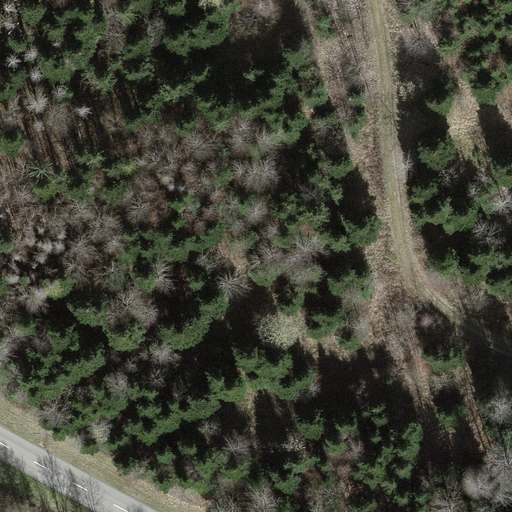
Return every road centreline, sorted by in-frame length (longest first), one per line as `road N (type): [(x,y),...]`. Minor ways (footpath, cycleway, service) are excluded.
road 1 (track): [(371,0),(397,253),(441,308),(511,348)]
road 2 (secondary): [(127,511),(0,442)]
